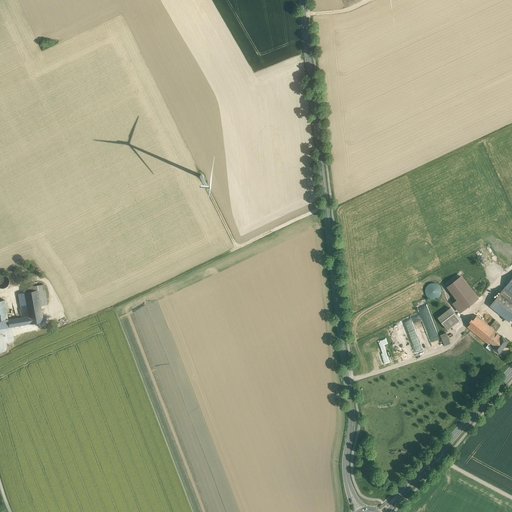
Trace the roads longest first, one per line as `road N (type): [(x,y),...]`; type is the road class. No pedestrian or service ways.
road 1 (secondary): [(359,510),(346,482),(350,405),(300,0)]
road 2 (primary): [(511,368),(382,511)]
